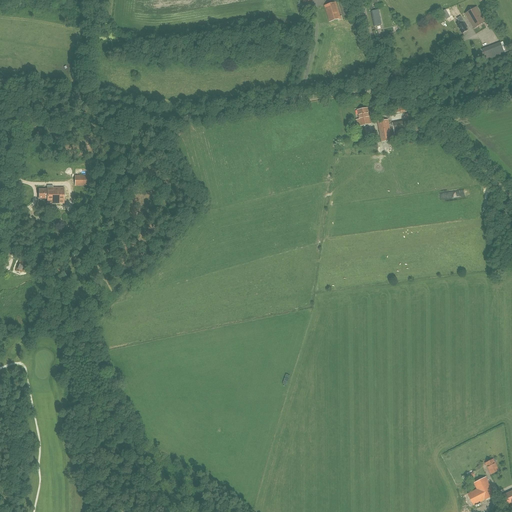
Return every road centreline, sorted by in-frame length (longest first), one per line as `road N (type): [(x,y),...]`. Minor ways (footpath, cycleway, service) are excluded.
road 1 (unclassified): [(398,81),(184,116),(0,79)]
road 2 (unclassified): [(511,200),(398,81)]
